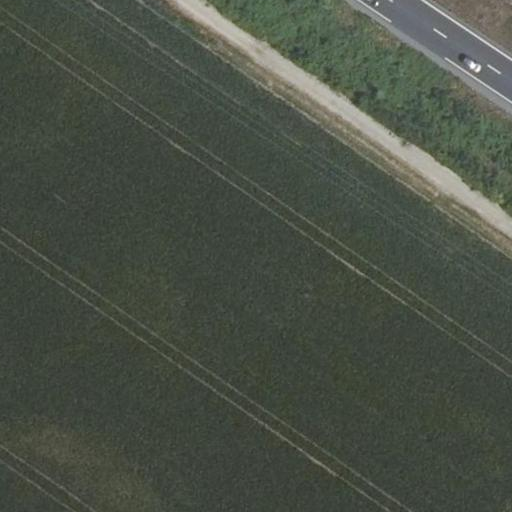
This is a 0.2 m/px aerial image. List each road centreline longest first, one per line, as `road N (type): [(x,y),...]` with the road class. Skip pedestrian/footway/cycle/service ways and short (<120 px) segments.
road 1 (track): [(188,0),(511,226)]
road 2 (motorway): [(383,0),(511,85)]
